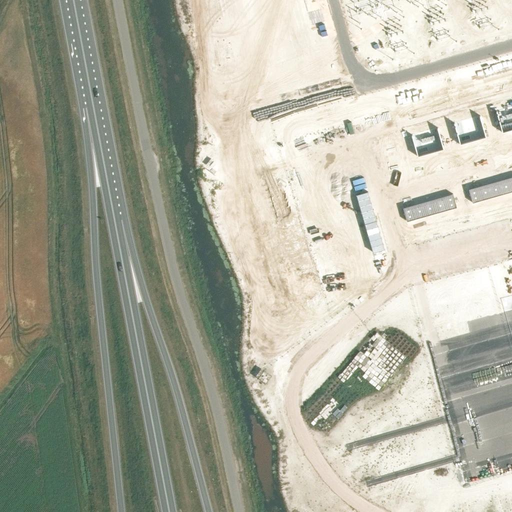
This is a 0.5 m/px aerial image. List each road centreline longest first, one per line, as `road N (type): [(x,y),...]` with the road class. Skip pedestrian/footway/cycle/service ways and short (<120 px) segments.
road 1 (unclassified): [(237,511),(150,168),(117,0)]
road 2 (trunk): [(89,90),(83,108),(120,511)]
road 3 (trunk): [(207,511),(124,221),(109,199)]
road 4 (trunk): [(169,511),(109,199)]
